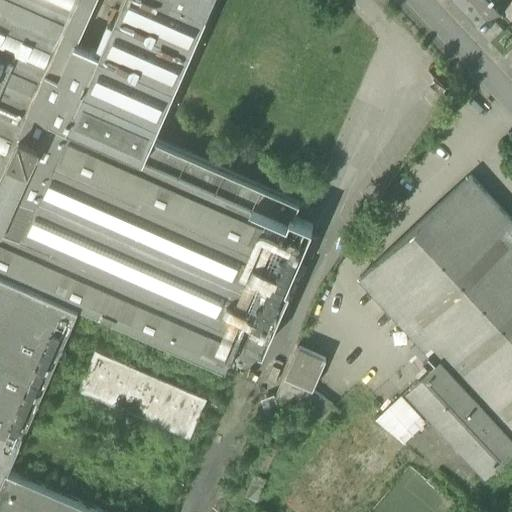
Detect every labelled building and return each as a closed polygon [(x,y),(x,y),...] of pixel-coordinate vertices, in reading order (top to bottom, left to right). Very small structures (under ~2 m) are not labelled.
[(0,0),(0,271),(79,306),(225,370),(239,338),(290,222),(143,159),(206,13),(176,0),(122,0),(100,52),(77,42),(95,0),(0,0)] [(176,0),(206,13),(207,14),(212,0),(176,0)] [(488,19),(509,0),(473,0),(478,5),(477,6),(488,19)] [(207,14),(206,13),(143,159),(290,222),(293,216),(294,216),(299,203),(153,139),(207,14)] [(511,444),(511,219),(469,174),(357,278),(435,362),(511,444)] [(313,224),(294,216),(293,216),(290,222),(239,338),(264,349),(290,287),(287,285),(313,224)] [(0,511),(104,511),(8,469),(44,389),(79,306),(0,271),(0,511)] [(285,401),(297,406),(307,385),(313,387),(326,358),(299,345),(276,397),(285,401)] [(78,389),(189,437),(206,397),(95,349),(78,389)] [(407,388),(484,470),(511,444),(435,362),(407,388)] [(427,421),(401,394),(375,420),(404,443),(427,421)]
